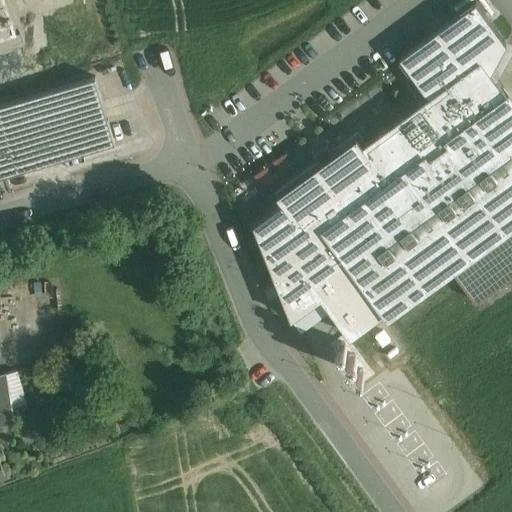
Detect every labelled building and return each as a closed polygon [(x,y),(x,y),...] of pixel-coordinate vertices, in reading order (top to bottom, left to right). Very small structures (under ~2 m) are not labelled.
[(332,308),(351,335),(452,262),(511,218),(511,100),(491,72),(506,43),(476,3),(402,57),(429,95),(364,143),(358,135),(335,151),(328,143),(315,153),(320,161),(278,193),(284,201),(255,222),(292,317),(302,330),(332,308)] [(95,83),(0,110),(0,183),(115,150),(95,83)] [(290,153),(237,182),(245,197),(298,168),(290,153)] [(511,218),(452,262),(476,296),(511,270),(511,218)] [(116,336),(96,342),(100,358),(120,352),(116,336)] [(1,374),(0,374),(0,424),(15,420),(1,374)]
